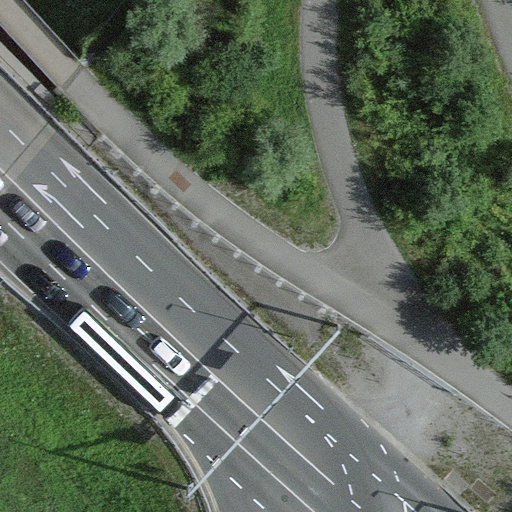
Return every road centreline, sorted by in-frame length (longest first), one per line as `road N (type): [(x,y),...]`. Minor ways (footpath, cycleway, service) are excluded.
road 1 (secondary): [(0,154),(247,387)]
road 2 (track): [(405,315),(371,248),(331,112),(322,0)]
road 3 (secondary): [(247,387),(370,495)]
road 4 (motorway): [(247,387),(256,511)]
